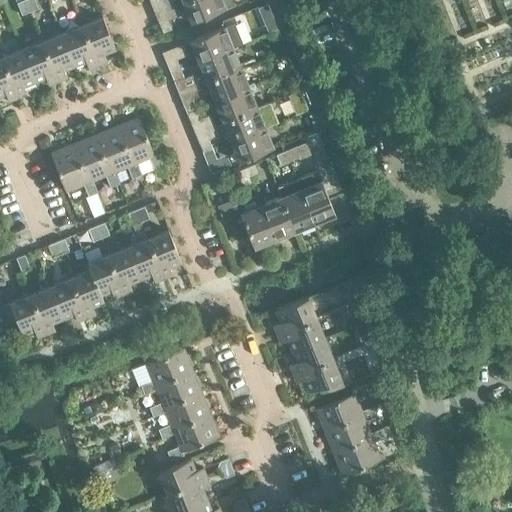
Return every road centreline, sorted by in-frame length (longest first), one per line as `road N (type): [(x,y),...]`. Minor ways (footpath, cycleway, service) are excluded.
road 1 (residential): [(409,466),(285,508),(256,436),(269,403),(227,296),(204,270),(181,213),(189,163),(162,97),(143,83)]
road 2 (residential): [(444,511),(407,363),(418,204),(336,0)]
road 3 (residential): [(143,83),(26,131),(0,155)]
